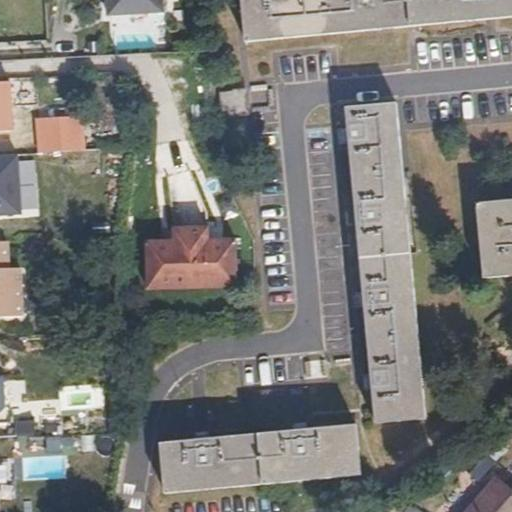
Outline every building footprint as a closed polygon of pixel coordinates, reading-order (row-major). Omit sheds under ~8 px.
[(165,16),(164,0),(104,0),(105,19),(165,16)] [(511,16),(511,0),(240,0),(245,44),(511,16)] [(0,136),(12,136),(11,84),(0,84),(0,136)] [(245,114),(245,94),(223,96),(225,116),(245,114)] [(426,419),(396,105),(345,110),(378,425),(426,419)] [(40,122),(41,156),(83,154),(82,120),(40,122)] [(511,275),(511,200),(480,204),(486,279),(511,275)] [(170,246),(143,246),(145,294),(234,291),(231,244),(204,245),(202,225),(168,227),(170,246)] [(11,265),(9,238),(0,238),(0,312),(7,312),(7,301),(21,300),(21,265),(11,265)] [(22,311),(21,300),(7,301),(7,312),(22,311)] [(2,439),(31,439),(31,427),(2,428),(2,439)] [(364,476),(359,427),(154,449),(159,498),(364,476)] [(511,511),(511,492),(498,480),(470,511),(511,511)]
